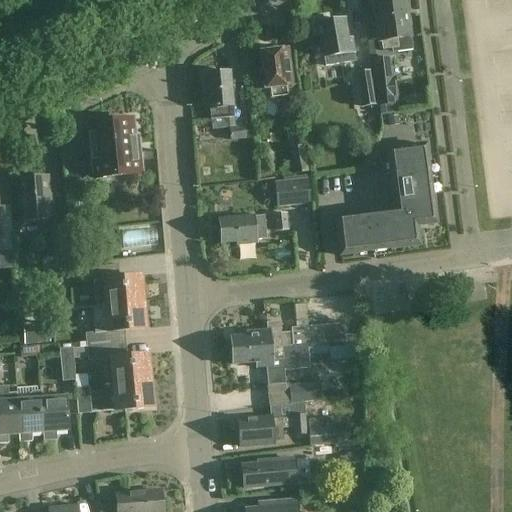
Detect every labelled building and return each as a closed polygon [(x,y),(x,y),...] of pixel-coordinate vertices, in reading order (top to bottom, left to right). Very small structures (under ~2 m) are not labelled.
[(385,0),(377,1),(377,4),(373,5),(378,42),(381,42),(382,51),(391,50),(391,54),(412,51),(405,0),(387,3),(386,0),(385,0)] [(330,20),(323,22),(321,24),(318,25),(321,43),(319,47),(320,53),(323,56),(325,67),(355,62),(353,53),(354,52),(352,39),(347,40),(344,20),(332,22),(330,20)] [(261,53),(263,71),(257,72),(259,90),(270,88),(271,98),(287,96),(286,86),(292,86),(287,49),(261,53)] [(390,80),(388,59),(375,60),(379,107),(394,105),(393,98),(395,98),(393,80),(390,80)] [(204,91),(206,109),(210,109),(211,120),(234,118),(230,73),(226,73),(226,71),(217,72),(217,74),(206,75),(207,91),(204,91)] [(362,107),(375,105),(369,72),(356,74),(362,107)] [(95,178),(140,174),(137,137),(133,137),(131,119),(119,120),(116,118),(109,119),(106,122),(89,123),(89,129),(87,132),(87,137),(91,139),(95,178)] [(230,141),(246,140),(245,127),(229,128),(230,141)] [(419,245),(417,226),(436,223),(426,144),(386,149),(394,208),(335,216),(340,256),(419,245)] [(308,172),(304,146),(289,148),(293,175),(308,172)] [(74,163),(66,164),(68,182),(85,180),(84,163),(74,163)] [(17,179),(21,221),(51,218),(47,176),(17,179)] [(277,208),(310,205),(308,179),(274,182),(277,208)] [(211,205),(212,216),(237,215),(237,204),(211,205)] [(274,215),(275,231),(288,230),(286,214),(274,215)] [(221,244),(237,243),(237,245),(255,244),(255,240),(266,239),(264,216),(253,217),(253,216),(219,219),(219,223),(217,223),(218,233),(220,233),(221,244)] [(63,225),(49,226),(52,256),(66,255),(63,225)] [(0,251),(13,250),(11,226),(0,226),(0,251)] [(149,243),(149,232),(122,233),(123,244),(149,243)] [(274,251),(275,260),(290,259),(289,250),(274,251)] [(113,278),(112,265),(79,268),(81,282),(93,281),(95,307),(106,306),(145,302),(142,276),(113,278)] [(86,347),(120,344),(118,331),(147,329),(145,302),(106,306),(95,307),(92,307),(94,332),(85,333),(86,347)] [(305,304),(294,305),(296,322),(307,321),(305,304)] [(267,323),(267,330),(247,332),(247,335),(231,336),(231,340),(229,343),(229,348),(232,350),(233,365),(256,363),(256,368),(266,367),(268,386),(284,384),(282,368),(309,366),(308,356),(314,355),(314,357),(329,356),(326,325),(291,328),(291,332),(281,333),(280,322),(267,323)] [(110,359),(112,385),(151,381),(149,354),(121,357),(120,344),(86,347),(87,361),(110,359)] [(21,358),(37,356),(36,346),(20,348),(21,358)] [(72,349),(60,350),(63,382),(75,381),(72,349)] [(151,381),(112,385),(115,411),(154,408),(151,381)] [(321,399),(320,383),(289,386),(291,402),(321,399)] [(78,415),(91,414),(89,387),(76,388),(78,415)] [(5,436),(18,435),(19,444),(20,444),(17,401),(16,394),(8,395),(8,388),(0,388),(0,445),(6,445),(5,436)] [(29,400),(17,401),(20,444),(29,443),(30,434),(42,433),(43,442),(40,400),(40,392),(32,393),(29,396),(29,400)] [(54,432),(67,431),(65,398),(40,400),(43,442),(53,441),(54,432)] [(282,430),(294,429),(293,416),(305,415),(304,404),(290,405),(290,406),(270,408),(270,418),(238,420),(240,446),(273,444),(273,441),(283,441),(282,430)] [(230,407),(231,418),(263,416),(262,405),(230,407)] [(305,415),(293,416),(294,429),(295,436),(307,435),(305,415)] [(80,441),(89,439),(86,417),(76,418),(80,441)] [(333,426),(310,429),(311,446),(335,443),(333,426)] [(339,457),(342,480),(361,478),(358,455),(339,457)] [(256,461),(256,464),(241,465),(243,489),(273,486),(273,485),(295,483),(294,469),(282,470),(281,460),(271,461),(271,460),(256,461)] [(301,490),(302,502),(326,500),(325,488),(301,490)] [(161,511),(160,492),(128,494),(128,495),(116,496),(117,511),(161,511)] [(295,511),(295,500),(258,503),(259,508),(245,509),(245,511),(295,511)]
